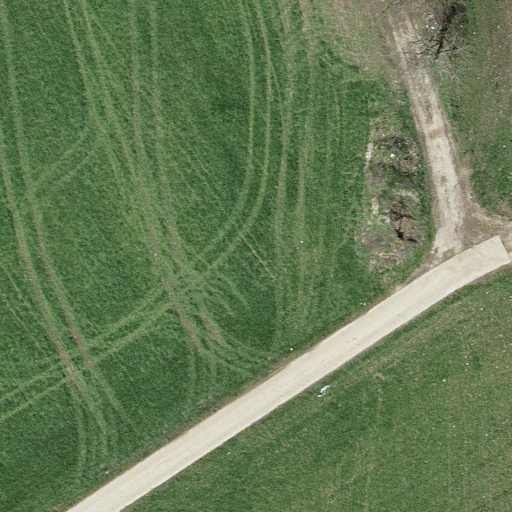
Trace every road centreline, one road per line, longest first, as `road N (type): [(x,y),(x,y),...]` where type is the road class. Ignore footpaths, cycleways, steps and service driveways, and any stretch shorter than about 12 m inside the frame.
road 1 (track): [(511,248),(463,269),(89,511)]
road 2 (track): [(396,0),(463,269)]
